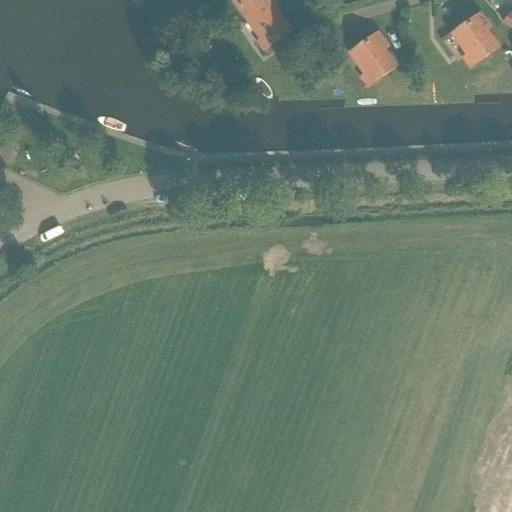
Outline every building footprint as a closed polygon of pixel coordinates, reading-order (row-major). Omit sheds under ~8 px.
[(256,43),(263,52),(291,32),(274,8),(278,5),(274,0),(237,0),(234,3),(247,21),(250,18),(264,37),(256,43)] [(511,10),(502,24),(511,31),(511,10)] [(463,59),(470,69),(499,48),(487,31),(491,28),(481,14),(452,35),(467,56),(463,59)] [(360,78),(368,88),(396,67),(384,50),(388,47),(378,33),(350,54),(364,75),(360,78)] [(241,91),(229,79),(222,87),(234,98),(241,91)]
